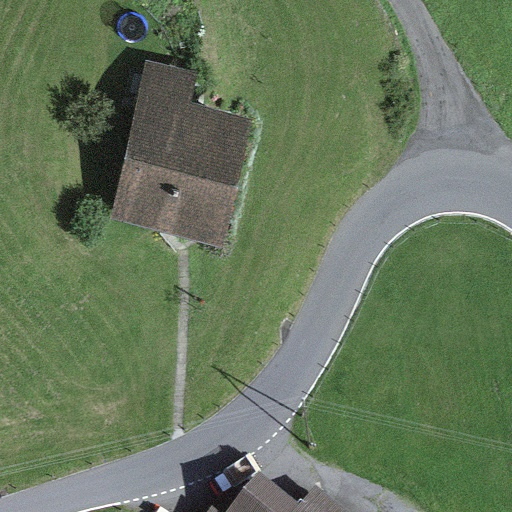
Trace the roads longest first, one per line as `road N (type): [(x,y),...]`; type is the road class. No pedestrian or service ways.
road 1 (tertiary): [(21,511),(215,448),(248,426),(292,372),(369,229),(400,199),(453,183),(511,195)]
road 2 (track): [(453,183),(438,85),(401,0)]
